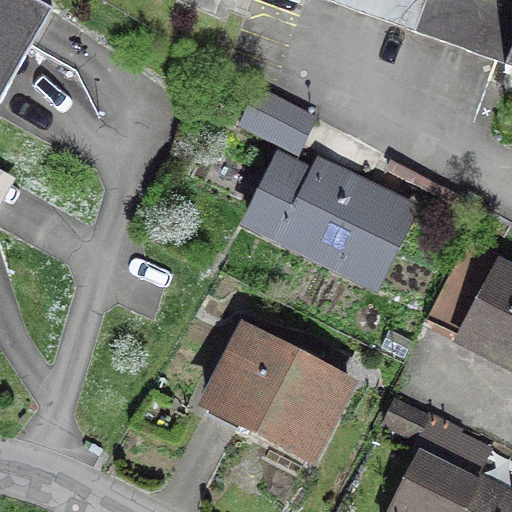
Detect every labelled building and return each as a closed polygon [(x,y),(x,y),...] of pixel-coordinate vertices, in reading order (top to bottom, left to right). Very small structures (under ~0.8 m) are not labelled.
[(331,0),(414,30),(424,0),(331,0)] [(511,2),(506,0),(424,0),(414,30),(496,61),(506,33),(511,35),(511,2)] [(0,27),(0,102),(32,45),(0,27)] [(310,117),(257,90),(239,127),(293,153),(310,117)] [(411,211),(321,167),(315,177),(279,159),(247,223),(374,286),(411,211)] [(467,240),(426,320),(511,363),(511,276),(501,271),(507,260),(467,240)] [(207,407),(309,459),(348,384),(246,331),(207,407)] [(427,416),(395,401),(384,424),(416,440),(427,416)] [(421,455),(391,511),(511,511),(511,495),(478,478),(475,483),(421,455)]
